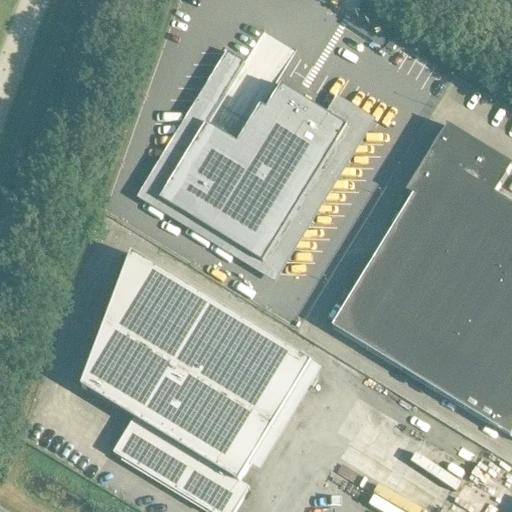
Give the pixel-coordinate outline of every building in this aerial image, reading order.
[(392,39),(386,48),(392,52),(398,43),(392,39)] [(189,155),(160,202),(264,267),(349,128),(327,115),(282,87),(282,88),(276,98),(267,112),(262,108),(239,145),(208,126),(207,125),(189,155)] [(376,260),(333,330),(511,440),(511,205),(496,195),(501,187),(502,187),(508,178),(507,177),(510,173),(511,169),(511,166),(509,165),(508,165),(474,144),(475,143),(474,142),(474,143),(447,127),(447,128),(448,129),(443,138),(443,137),(407,195),(408,196),(409,195),(414,198),(384,246),(385,247),(377,261),(376,260)] [(114,456),(206,511),(237,511),(249,492),(250,491),(240,484),(312,365),(132,256),(82,390),(135,422),(114,456)] [(313,389),(317,382),(311,378),(307,385),(313,389)] [(358,395),(288,511),(491,511),(508,484),(358,395)]
